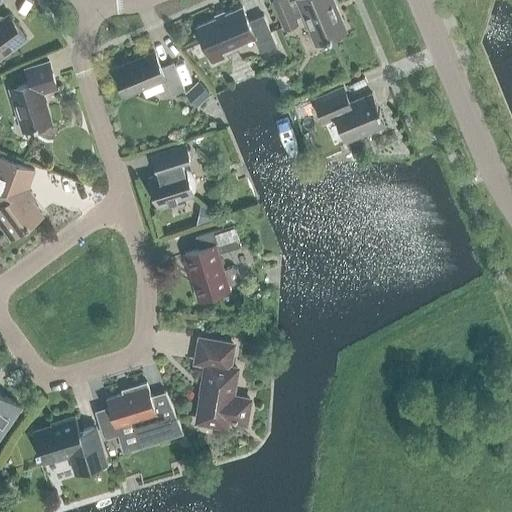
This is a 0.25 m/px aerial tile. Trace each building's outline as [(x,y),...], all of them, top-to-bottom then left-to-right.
[(275,0),(272,2),(284,30),(297,24),(295,19),(302,16),(315,45),(346,32),(332,0),(295,0),(296,1),(289,4),(287,0),(275,0)] [(242,8),(196,27),(211,64),(222,59),(220,56),(220,52),(254,38),(259,51),(275,45),(263,16),(248,23),(242,8)] [(0,56),(25,38),(9,15),(0,21),(0,56)] [(183,90),(172,63),(160,68),(154,53),(114,70),(124,95),(164,78),(171,95),(183,90)] [(9,90),(22,132),(51,123),(42,93),(56,88),(48,62),(25,69),(30,83),(9,90)] [(197,106),(210,94),(198,82),(185,94),(197,106)] [(349,103),(342,87),(313,100),(323,124),(336,118),(344,139),(363,130),(365,134),(384,126),(378,114),(379,113),(371,94),(349,103)] [(148,178),(156,207),(194,196),(193,192),(194,188),(195,184),(194,180),(192,176),(189,172),(186,170),(183,161),(190,159),(185,145),(151,155),(157,175),(148,178)] [(0,159),(0,225),(11,239),(42,216),(22,189),(29,170),(34,172),(34,171),(0,159)] [(240,247),(233,225),(195,237),(199,249),(183,254),(198,300),(229,290),(228,286),(236,283),(239,278),(236,270),(232,267),(223,270),(218,254),(240,247)] [(206,365),(202,383),(206,383),(203,396),(201,395),(196,422),(226,428),(227,420),(245,424),(249,400),(231,397),(236,369),(228,368),(233,345),(199,339),(195,363),(206,365)] [(122,394),(106,399),(108,407),(115,427),(131,422),(138,443),(181,430),(176,419),(165,392),(150,396),(146,382),(127,388),(129,392),(122,394)] [(0,436),(20,408),(0,393),(0,436)] [(32,432),(42,463),(69,455),(75,474),(106,465),(95,426),(79,431),(74,417),(59,421),(60,423),(32,432)]
